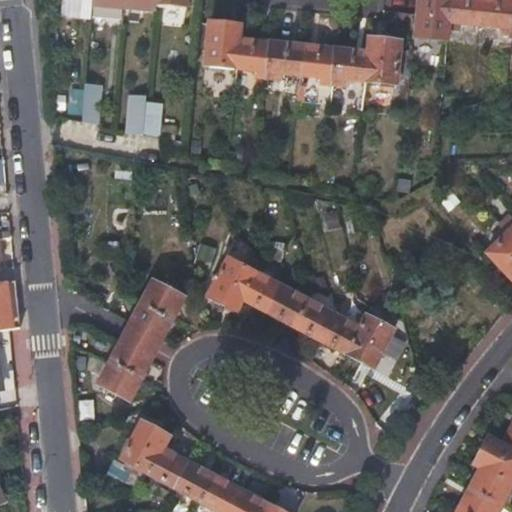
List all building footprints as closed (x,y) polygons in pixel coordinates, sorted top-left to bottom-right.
[(93,0),(93,3),(156,9),(156,4),(187,7),(187,0),(93,0)] [(446,41),(447,30),(448,23),(447,23),(449,0),(420,0),(416,38),(446,41)] [(481,0),(449,0),(447,23),(448,23),(447,30),(458,30),(458,25),(479,27),(481,0)] [(511,25),(511,0),(481,0),(479,27),(500,29),(499,33),(511,35),(510,40),(511,40),(511,35),(511,25)] [(239,42),(240,41),(242,27),(210,23),(206,66),(236,70),(239,42)] [(272,44),(240,41),(239,42),(236,70),(256,72),(256,77),(268,78),(272,44)] [(370,41),(368,54),(369,57),(366,83),(396,86),(401,43),(381,41),(370,41)] [(304,48),(272,44),(268,78),(280,79),(280,74),(301,76),(304,48)] [(336,51),(304,48),(301,76),(321,79),(321,83),(333,85),(336,51)] [(368,54),(336,51),(333,85),(346,86),(347,81),(366,83),(369,57),(368,54)] [(99,124),(101,86),(83,85),(81,123),(99,124)] [(159,136),(163,102),(128,98),(124,132),(159,136)] [(0,240),(10,239),(9,218),(0,219),(0,240)] [(511,222),(508,218),(500,226),(507,233),(487,253),(511,280),(511,222)] [(202,239),(197,258),(216,264),(221,245),(202,239)] [(104,243),(106,275),(121,274),(119,242),(104,243)] [(243,299),(257,274),(230,260),(210,297),(237,312),(244,300),(243,299)] [(283,288),(257,274),(243,299),(244,300),(246,301),(271,314),(283,288)] [(0,331),(19,329),(15,282),(0,284),(0,331)] [(153,282),(142,303),(173,319),(184,298),(153,282)] [(334,315),(283,288),(271,314),(321,340),(334,315)] [(142,303),(131,322),(129,327),(160,344),(163,340),(173,319),(142,303)] [(321,340),(347,354),(368,318),(366,317),(360,328),(334,315),(321,340)] [(368,318),(347,354),(374,369),(394,331),(368,318)] [(160,344),(129,327),(126,333),(157,351),(160,344)] [(157,351),(126,333),(122,341),(154,358),(157,351)] [(154,358),(122,341),(119,345),(109,366),(141,383),(154,358)] [(141,383),(109,366),(98,386),(130,402),(141,383)] [(148,474),(163,449),(170,437),(145,422),(124,460),(148,474)] [(511,425),(501,446),(511,452),(511,425)] [(498,511),(511,487),(511,452),(501,446),(489,439),(474,466),(481,470),(458,511),(498,511)] [(190,464),(166,450),(163,449),(148,474),(151,475),(176,490),(190,464)] [(215,477),(190,464),(176,490),(201,503),(215,477)] [(215,477),(201,503),(216,511),(262,511),(266,505),(215,477)]
